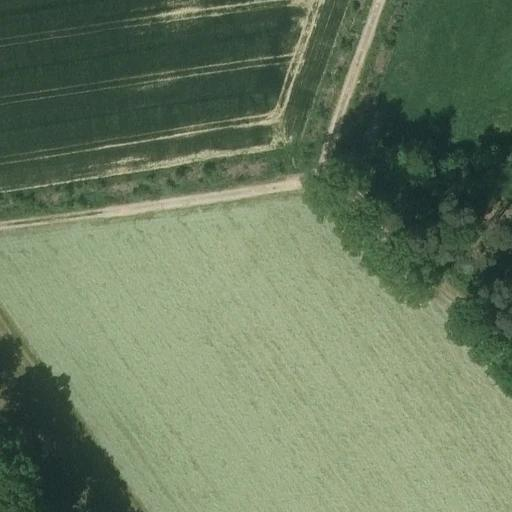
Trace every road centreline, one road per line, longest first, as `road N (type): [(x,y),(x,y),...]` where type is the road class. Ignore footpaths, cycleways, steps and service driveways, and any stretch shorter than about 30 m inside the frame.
road 1 (track): [(511,358),(361,204),(322,177),(380,0)]
road 2 (track): [(322,177),(0,222)]
